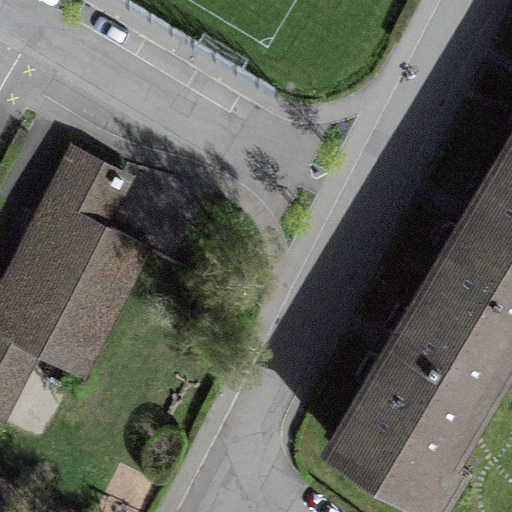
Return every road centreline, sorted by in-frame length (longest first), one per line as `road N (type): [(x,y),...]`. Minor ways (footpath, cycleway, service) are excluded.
road 1 (residential): [(8,0),(361,204)]
road 2 (residential): [(218,494),(361,204)]
road 3 (residential): [(361,204),(474,0)]
